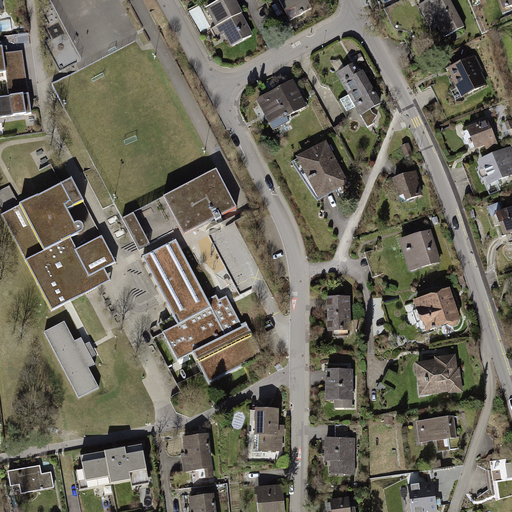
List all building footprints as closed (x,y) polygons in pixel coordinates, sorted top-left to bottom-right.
[(233,0),(223,0),(207,8),(217,27),(222,24),(227,33),(226,34),(232,46),(251,36),(240,15),(241,14),(233,0)] [(276,0),(268,4),(280,26),(312,9),(308,2),(310,1),(308,0),(276,0)] [(449,0),(429,0),(419,6),(426,18),(432,15),(444,38),(464,27),(449,0)] [(511,0),(501,0),(504,9),(511,6),(511,0)] [(2,47),(0,47),(0,73),(21,70),(19,52),(3,54),(2,47)] [(361,54),(355,57),(358,63),(363,59),(361,54)] [(472,58),(450,69),(464,96),(485,85),(476,67),(479,66),(475,57),(472,59),(472,58)] [(334,64),(336,71),(344,68),(341,61),(334,64)] [(350,94),(368,83),(362,73),(357,76),(355,71),(356,70),(355,69),(354,69),(352,66),(338,74),(350,94)] [(9,97),(0,98),(0,118),(31,114),(29,95),(23,95),(22,91),(24,91),(21,74),(6,76),(9,97)] [(297,79),(271,93),(285,118),(286,117),(308,105),(306,101),(308,100),(297,79)] [(363,113),(360,115),(368,128),(374,124),(373,123),(377,116),(372,113),(370,109),(380,104),(368,83),(350,94),(340,100),(347,111),(356,106),(357,107),(359,106),(363,113)] [(289,121),(286,117),(285,118),(271,93),(258,100),(274,129),(289,121)] [(487,122),(468,129),(471,136),(466,138),(470,149),(475,147),(476,148),(494,140),(487,122)] [(412,154),(408,144),(402,147),(406,157),(412,154)] [(324,145),(293,163),(315,197),(344,182),(336,166),(338,165),(332,154),(330,155),(324,145)] [(495,154),(481,160),(491,183),(511,174),(511,169),(509,163),(511,161),(511,154),(511,151),(496,157),(495,154)] [(96,179),(91,168),(83,172),(89,183),(96,179)] [(236,208),(216,170),(164,198),(184,236),(215,220),(216,221),(222,218),(221,217),(236,208)] [(413,173),(394,180),(400,196),(405,194),(407,201),(421,196),(413,173)] [(38,196),(2,215),(52,311),(97,288),(90,276),(104,269),(116,263),(102,236),(77,249),(71,238),(81,232),(83,231),(84,228),(83,225),(82,224),(81,223),(79,222),(77,223),(74,224),(68,210),(74,208),(73,207),(83,201),(72,179),(38,197),(38,196)] [(511,208),(497,214),(504,234),(511,230),(511,208)] [(133,213),(130,215),(141,236),(134,240),(133,240),(139,251),(150,245),(133,213)] [(134,240),(141,236),(130,215),(123,219),(134,240)] [(429,231),(421,234),(421,235),(401,241),(404,252),(411,250),(417,269),(439,262),(429,231)] [(176,240),(142,257),(174,317),(178,325),(162,333),(177,361),(193,353),(209,384),(263,356),(247,324),(242,326),(227,296),(215,302),(212,297),(207,300),(176,240)] [(111,281),(104,269),(90,276),(97,288),(111,281)] [(448,290),(414,302),(414,303),(416,302),(419,310),(413,312),(417,324),(420,322),(423,331),(430,329),(431,330),(435,329),(435,327),(449,323),(449,324),(453,326),(457,325),(459,321),(448,290)] [(349,298),(328,298),(329,330),(340,329),(340,331),(350,330),(349,298)] [(162,333),(178,325),(174,317),(158,324),(162,333)] [(64,322),(44,332),(79,398),(99,387),(89,368),(95,364),(81,338),(75,341),(64,322)] [(445,361),(418,365),(420,383),(427,382),(429,393),(450,390),(451,391),(460,390),(458,370),(455,370),(453,357),(444,358),(445,361)] [(351,370),(327,371),(327,400),(335,400),(335,408),(346,407),(346,408),(352,408),(351,370)] [(281,409),(276,409),(276,407),(258,406),(258,408),(256,408),(256,435),(260,435),(260,451),(284,452),(285,436),(286,436),(286,427),(280,426),(281,409)] [(452,417),(418,422),(421,442),(436,439),(438,451),(450,450),(460,449),(458,437),(455,437),(452,417)] [(207,435),(184,438),(186,455),(183,455),(185,471),(199,469),(199,466),(207,466),(208,477),(213,476),(211,465),(209,465),(208,457),(210,457),(207,435)] [(354,440),(326,439),(326,453),(332,453),(332,473),(353,474),(354,440)] [(148,478),(142,445),(80,457),(87,489),(148,478)] [(37,467),(8,472),(11,486),(22,484),(24,493),(53,488),(50,473),(39,475),(37,467)] [(433,482),(409,486),(412,511),(437,511),(436,506),(441,505),(440,499),(435,500),(433,482)] [(280,511),(278,489),(258,491),(259,499),(257,499),(258,509),(263,510),(263,511),(280,511)] [(215,511),(213,495),(190,498),(191,511),(215,511)] [(355,499),(331,502),(331,503),(327,504),(328,511),(332,510),(332,511),(349,511),(349,509),(356,508),(355,499)]
